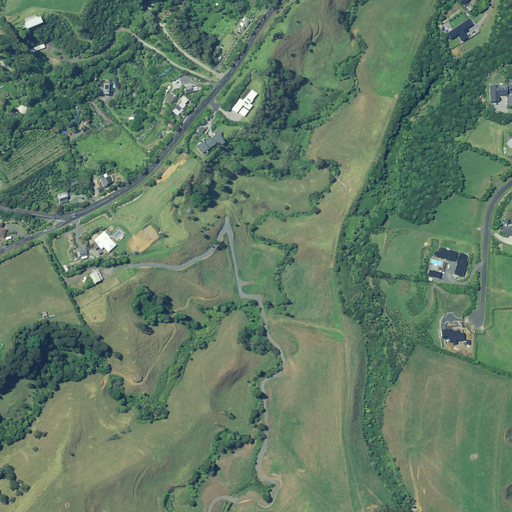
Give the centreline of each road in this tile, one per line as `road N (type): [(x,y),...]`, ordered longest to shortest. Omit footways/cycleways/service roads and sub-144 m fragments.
road 1 (tertiary): [(280,0),(152,166),(93,207),(64,216)]
road 2 (residential): [(476,319),(490,207),(511,182)]
